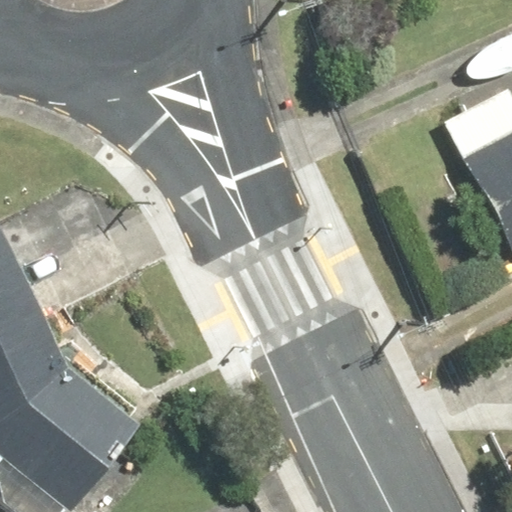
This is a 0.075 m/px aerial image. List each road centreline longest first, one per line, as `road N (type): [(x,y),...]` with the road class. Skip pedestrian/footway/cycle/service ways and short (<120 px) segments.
road 1 (tertiary): [(238,213),(390,511)]
road 2 (tertiary): [(203,12),(238,213)]
road 3 (tertiary): [(238,213),(106,78)]
road 4 (tertiary): [(203,12),(178,43),(106,78)]
